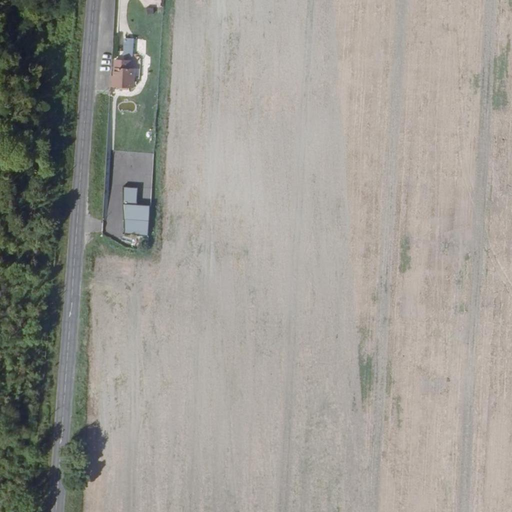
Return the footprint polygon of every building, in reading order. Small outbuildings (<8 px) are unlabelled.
[(133,54),(134,38),(124,38),(123,54),(133,54)] [(121,58),(120,73),(119,85),(138,87),(139,75),(139,65),(136,65),(136,59),(121,58)] [(146,59),(136,59),(136,65),(139,65),(139,75),(145,75),(146,59)] [(123,203),(137,204),(137,187),(123,186),(123,203)] [(139,198),(139,207),(127,206),(126,225),(149,225),(149,198),(139,198)]
